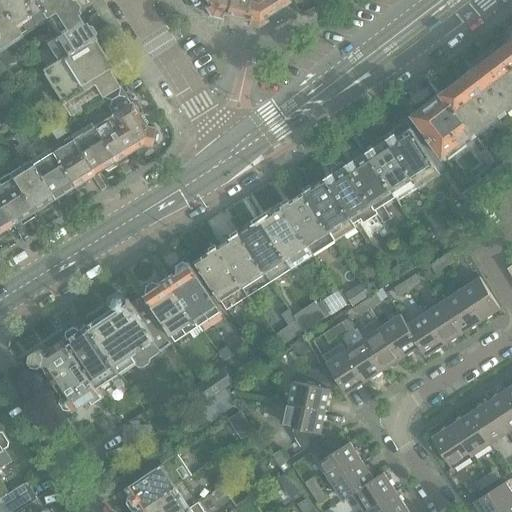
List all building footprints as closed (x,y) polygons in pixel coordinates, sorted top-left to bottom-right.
[(0,0),(0,5),(18,33),(44,16),(33,0),(0,0)] [(33,0),(44,16),(53,11),(66,31),(79,23),(73,14),(78,11),(71,0),(64,0),(63,0),(33,0)] [(224,14),(227,0),(205,0),(209,4),(204,7),(209,15),(209,16),(210,17),(211,16),(220,18),(221,13),(224,14)] [(227,0),(224,14),(245,18),(249,0),(227,0)] [(249,0),(245,18),(247,19),(246,24),(255,26),(256,27),(257,27),(257,26),(265,21),(262,16),(288,0),(249,0)] [(0,45),(18,33),(0,5),(0,45)] [(79,23),(66,31),(47,43),(57,60),(92,38),(90,35),(92,32),(89,27),(85,26),(83,24),(81,26),(79,23)] [(70,117),(118,87),(117,85),(113,87),(103,71),(110,67),(106,60),(102,62),(98,55),(101,53),(92,38),(57,60),(41,69),(70,117)] [(511,40),(501,50),(511,64),(511,40)] [(15,61),(7,48),(0,51),(0,61),(4,68),(15,61)] [(470,73),(443,93),(472,130),(511,99),(511,64),(501,50),(470,73)] [(21,71),(10,78),(16,87),(27,80),(21,71)] [(120,87),(119,88),(103,98),(109,108),(126,97),(120,87)] [(6,91),(0,94),(0,109),(13,102),(6,91)] [(443,93),(414,115),(428,135),(427,136),(441,153),(472,130),(443,93)] [(129,103),(112,115),(113,116),(133,148),(142,143),(143,144),(149,145),(154,142),(155,133),(153,129),(147,128),(145,129),(137,115),(139,114),(140,110),(137,105),(132,105),(131,106),(129,103)] [(113,116),(92,129),(116,166),(125,160),(125,155),(124,154),(133,148),(113,116)] [(394,134),(388,138),(420,189),(421,188),(420,187),(440,174),(408,125),(405,122),(393,130),(394,134)] [(92,129),(72,141),(92,173),(101,168),(102,169),(107,171),(116,166),(92,129)] [(21,131),(13,136),(18,145),(19,145),(20,147),(28,143),(21,131)] [(374,147),(367,152),(395,197),(396,196),(399,202),(420,189),(388,138),(387,139),(383,136),(373,143),(374,147)] [(72,141),(52,154),(75,191),(85,185),(85,180),(84,179),(92,173),(72,141)] [(18,145),(13,148),(20,158),(24,155),(18,145)] [(49,149),(29,162),(52,198),(63,191),(66,196),(75,191),(52,154),(49,149)] [(348,164),(346,165),(377,214),(382,221),(390,216),(383,205),(395,197),(367,152),(366,152),(363,150),(363,149),(352,156),(353,160),(348,164)] [(489,167),(495,162),(485,149),(478,154),(489,167)] [(511,160),(510,158),(503,163),(510,171),(511,169),(511,160)] [(29,162),(8,174),(34,216),(49,207),(46,202),(49,200),(52,198),(29,162)] [(332,173),(325,178),(325,179),(354,223),(361,219),(363,223),(377,214),(346,165),(342,162),(331,169),(332,173)] [(503,163),(496,168),(503,177),(510,171),(503,163)] [(496,168),(489,173),(496,182),(503,177),(496,168)] [(489,173),(483,178),(489,187),(496,182),(489,173)] [(8,174),(0,179),(0,207),(10,224),(17,220),(20,225),(34,216),(8,174)] [(483,178),(477,183),(483,191),(489,187),(483,178)] [(312,187),(304,192),(335,239),(343,233),(347,239),(358,232),(354,227),(356,226),(354,223),(325,179),(312,187)] [(477,183),(469,188),(476,197),(483,191),(477,183)] [(469,188),(462,194),(468,203),(476,197),(469,188)] [(313,253),(335,239),(304,192),(303,192),(303,193),(290,201),(281,206),(282,206),(313,253)] [(481,223),(467,204),(466,202),(456,209),(471,230),(481,223)] [(291,267),(313,253),(282,206),(269,215),(268,214),(260,219),(291,267)] [(0,207),(0,237),(7,233),(4,228),(10,224),(0,207)] [(269,281),(291,267),(260,219),(252,224),(253,225),(239,233),(238,234),(269,281)] [(231,239),(218,247),(248,295),(269,281),(238,234),(231,238),(231,239)] [(209,252),(195,261),(199,268),(227,309),(248,295),(218,247),(217,247),(209,252)] [(409,257),(415,266),(425,259),(420,251),(409,257)] [(441,258),(446,266),(456,259),(451,251),(441,258)] [(446,266),(441,258),(430,265),(435,273),(446,266)] [(176,274),(169,278),(199,324),(221,309),(191,264),(190,264),(189,263),(183,262),(183,261),(176,266),(175,272),(176,274)] [(403,262),(389,271),(394,278),(408,269),(403,262)] [(404,282),(410,290),(420,283),(415,275),(404,282)] [(500,308),(480,277),(461,290),(481,320),(500,308)] [(148,299),(143,302),(170,344),(190,331),(195,337),(204,331),(199,324),(169,278),(160,284),(159,283),(153,282),(153,281),(146,286),(145,292),(146,294),(145,294),(148,299)] [(410,290),(404,282),(394,288),(399,296),(410,290)] [(373,283),(366,287),(371,295),(378,291),(373,283)] [(364,284),(353,291),(361,302),(371,295),(366,287),(364,284)] [(443,301),(463,332),(481,320),(461,290),(443,301)] [(380,302),(375,294),(365,301),(370,309),(380,302)] [(112,309),(87,325),(120,373),(136,362),(138,365),(143,365),(148,362),(149,357),(152,355),(152,356),(170,344),(143,302),(139,298),(130,304),(127,299),(125,300),(118,296),(111,301),(112,309)] [(370,309),(365,301),(354,308),(359,316),(370,309)] [(425,313),(435,329),(445,344),(463,332),(443,301),(425,313)] [(293,317),(288,309),(282,312),(289,324),(295,320),(293,317)] [(445,344),(435,329),(425,313),(407,325),(406,325),(409,329),(420,346),(419,346),(426,356),(445,344)] [(420,346),(409,329),(406,325),(407,325),(400,315),(382,327),(381,327),(401,358),(419,346),(420,346)] [(363,339),(383,370),(401,358),(381,327),(382,327),(377,320),(359,332),(364,338),(363,339)] [(295,321),(276,334),(283,345),(303,332),(297,323),(295,321)] [(347,330),(342,322),(331,329),(337,337),(347,330)] [(67,338),(65,340),(103,397),(104,397),(98,388),(120,373),(87,325),(79,331),(77,328),(73,327),(66,332),(65,336),(67,338)] [(326,344),(337,337),(331,329),(321,336),(326,344)] [(345,351),(365,381),(383,370),(363,339),(345,350),(345,351)] [(31,353),(30,359),(34,365),(40,366),(43,364),(62,394),(63,396),(60,398),(59,403),(64,410),(69,411),(72,409),(73,411),(89,400),(92,405),(103,397),(65,340),(45,353),(43,351),(37,349),(31,353)] [(292,349),(298,359),(310,351),(304,341),(292,349)] [(256,349),(261,357),(272,350),(267,342),(256,349)] [(233,352),(227,344),(219,350),(224,358),(233,352)] [(322,356),(346,394),(365,381),(345,351),(345,350),(341,344),(322,356)] [(289,404),(325,411),(330,389),(334,386),(321,366),(305,376),(304,383),(294,381),(289,404)] [(196,386),(205,400),(232,382),(224,368),(196,386)] [(508,432),(511,429),(511,399),(506,390),(488,402),(508,432)] [(489,444),(508,432),(488,402),(469,413),(489,444)] [(293,434),(303,450),(323,437),(320,433),(325,411),(289,404),(284,425),(294,427),(293,434)] [(240,411),(230,418),(237,428),(247,422),(240,411)] [(471,456),(489,444),(469,413),(451,425),(471,456)] [(125,424),(123,426),(124,459),(150,441),(150,425),(125,425),(125,424)] [(471,456),(451,425),(432,437),(452,468),(471,456)] [(255,435),(247,440),(252,447),(259,442),(255,435)] [(331,481),(362,461),(349,442),(319,462),(331,481)] [(287,460),(281,450),(272,455),(284,472),(289,469),(285,462),(287,460)] [(177,453),(126,487),(132,495),(131,496),(128,498),(127,503),(132,510),(137,511),(140,509),(140,510),(141,509),(192,476),(177,453)] [(362,461),(331,481),(343,500),(384,473),(383,473),(373,479),(362,461)] [(284,472),(278,475),(286,487),(296,480),(289,469),(284,472)] [(484,477),(490,485),(500,478),(495,470),(484,477)] [(384,473),(343,500),(353,494),(365,511),(396,491),(384,473)] [(192,476),(141,509),(142,511),(183,511),(198,503),(184,481),(192,476)] [(490,485),(484,477),(474,483),(479,491),(490,485)] [(312,494),(320,488),(313,478),(305,483),(312,494)] [(26,482),(0,498),(0,499),(7,511),(16,511),(17,511),(37,500),(26,482)] [(511,492),(505,482),(474,502),(480,511),(499,511),(511,504),(511,492)] [(223,486),(212,493),(217,500),(228,493),(223,486)] [(320,488),(312,494),(318,504),(326,499),(320,488)] [(396,491),(365,511),(364,511),(403,511),(407,510),(396,491)] [(316,511),(306,497),(298,503),(303,511),(316,511)] [(17,511),(50,511),(44,510),(37,500),(17,511)] [(204,511),(198,503),(183,511),(204,511)]
